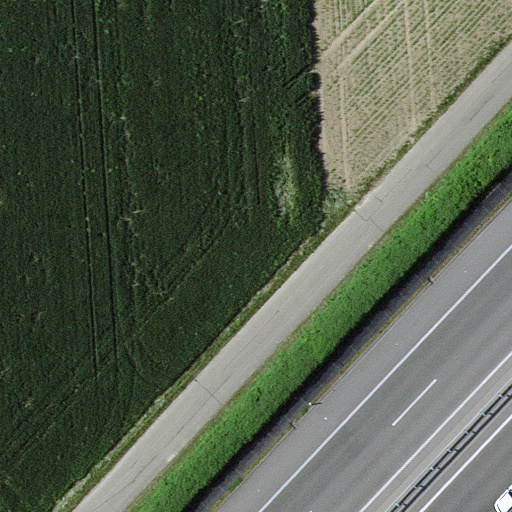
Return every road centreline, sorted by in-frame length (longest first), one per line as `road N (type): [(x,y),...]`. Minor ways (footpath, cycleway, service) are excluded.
road 1 (track): [(101,511),(511,71)]
road 2 (motorway): [(511,300),(311,511)]
